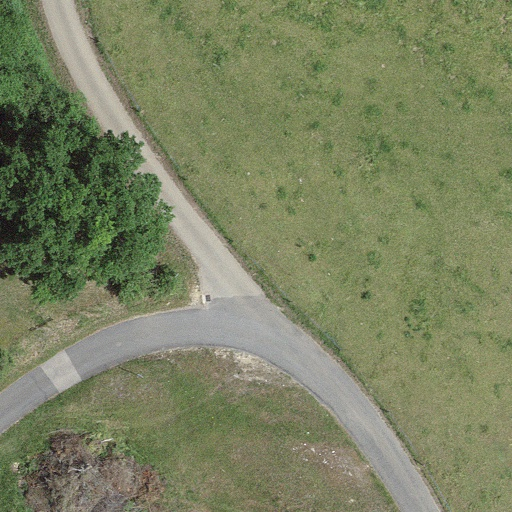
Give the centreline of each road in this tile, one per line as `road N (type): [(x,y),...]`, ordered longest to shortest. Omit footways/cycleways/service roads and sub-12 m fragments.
road 1 (unclassified): [(286,341),(220,262),(41,0)]
road 2 (tertiary): [(0,427),(31,397),(101,359),(161,341),(237,333),(286,341)]
road 3 (tertiary): [(286,341),(332,384),(418,511)]
